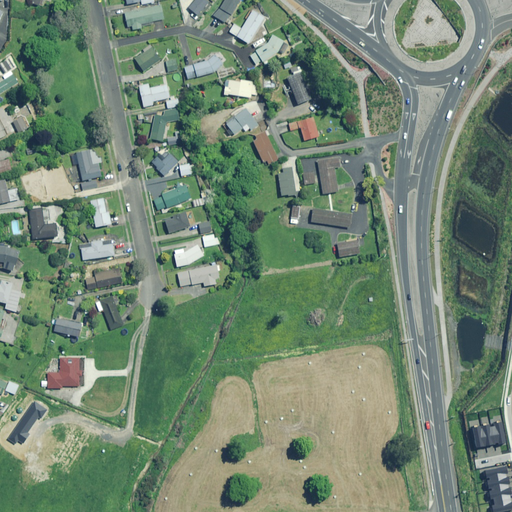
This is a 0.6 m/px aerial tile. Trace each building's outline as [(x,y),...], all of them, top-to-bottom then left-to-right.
[(208,2),(205,0),(194,0),(187,8),(197,16),(208,2)] [(231,18),(242,0),(225,0),(214,17),(226,25),(231,18)] [(406,25),(405,18),(409,18),(408,9),(404,10),(404,3),(382,5),(385,28),(406,25)] [(131,28),(132,31),(142,29),(142,28),(154,25),(153,23),(164,20),(161,5),(124,13),(127,28),(131,28)] [(264,19),(253,11),(241,29),(234,25),(229,32),(248,44),(264,19)] [(256,66),(277,54),(283,42),(272,36),(268,44),(249,55),(256,66)] [(161,60),(152,48),(135,60),(143,72),(161,60)] [(184,68),(187,80),(214,73),(222,64),(213,55),(207,62),(184,68)] [(178,71),(176,60),(165,63),(168,73),(178,71)] [(310,100),(300,74),(287,79),(297,105),(310,100)] [(0,94),(18,84),(13,75),(0,82),(0,94)] [(256,96),(257,86),(252,85),(253,83),(240,81),(240,83),(229,81),(228,88),(225,87),(224,95),(250,98),(251,95),(256,96)] [(169,99),(166,85),(149,89),(148,85),(138,87),(143,108),(153,106),(152,102),(169,99)] [(179,107),(178,100),(166,102),(167,109),(179,107)] [(250,131),(259,124),(246,108),(226,124),(234,134),(239,130),(241,132),(243,130),(245,132),(249,129),(250,131)] [(165,123),(179,120),(177,109),(154,113),(150,140),(162,142),(165,123)] [(28,129),(22,118),(13,122),(18,133),(28,129)] [(319,137),(313,118),(288,125),(290,132),(300,129),(304,141),(319,137)] [(257,140),(253,141),(263,164),(267,162),(269,166),(279,162),(265,131),(255,135),(257,140)] [(77,153),(83,181),(103,176),(100,163),(94,164),(90,149),(77,153)] [(178,163),(170,154),(161,162),(156,157),(151,162),(156,168),(156,169),(164,177),(178,163)] [(340,169),(338,158),(317,161),(322,195),(338,192),(334,169),(340,169)] [(0,161),(0,174),(12,172),(9,160),(0,161)] [(192,174),(189,164),(179,166),(181,177),(192,174)] [(296,195),(292,168),(282,170),(282,173),(278,173),(281,197),(296,195)] [(315,184),(313,173),(302,175),(304,186),(315,184)] [(8,192),(5,180),(0,181),(0,204),(19,200),(16,190),(8,192)] [(191,199),(185,186),(162,195),(162,197),(153,201),(157,212),(166,208),(167,209),(191,199)] [(212,204),(209,191),(200,194),(201,199),(193,201),(194,208),(212,204)] [(108,212),(105,198),(90,201),(95,228),(113,224),(111,212),(108,212)] [(352,215),(313,210),(311,223),(350,229),(352,215)] [(44,226),(42,211),(29,213),(32,240),(58,237),(56,224),(44,226)] [(190,227),(185,213),(164,220),(169,234),(190,227)] [(19,220),(10,220),(12,236),(21,235),(19,220)] [(211,232),(209,222),(198,224),(200,234),(211,232)] [(216,246),(213,235),(202,238),(204,248),(216,246)] [(359,255),(357,241),(337,245),(339,258),(359,255)] [(102,246),(102,242),(88,243),(89,248),(81,250),(83,261),(114,257),(113,245),(102,246)] [(0,269),(6,270),(14,272),(20,251),(7,247),(4,247),(5,245),(0,244),(0,269)] [(177,267),(190,265),(204,257),(197,246),(185,253),(175,255),(177,267)] [(219,279),(216,265),(177,274),(180,288),(203,283),(204,287),(216,285),(215,280),(219,279)] [(122,283),(119,269),(94,274),(95,278),(85,280),(88,291),(122,283)] [(12,284),(1,281),(0,285),(0,302),(7,305),(12,284)] [(22,294),(13,292),(8,310),(16,313),(22,294)] [(123,326),(112,297),(95,303),(99,312),(103,311),(110,331),(123,326)] [(83,324),(56,319),(53,332),(80,338),(83,324)] [(81,377),(81,360),(60,359),(59,374),(48,373),(47,389),(62,390),(62,387),(79,387),(79,377),(81,377)] [(490,424),(472,428),(476,449),(495,445),(495,444),(499,443),(499,445),(505,444),(501,422),(494,424),(494,427),(490,427),(490,424)] [(508,465),(487,469),(489,477),(491,476),(492,480),(510,476),(508,465)] [(511,484),(511,483),(510,476),(492,480),(489,480),(491,488),(493,487),(494,490),(511,486),(511,484)] [(511,486),(494,490),(491,491),(491,492),(493,498),(495,498),(496,501),(511,498),(511,497),(511,495),(511,494),(511,486)] [(511,498),(496,501),(497,504),(494,505),(495,511),(497,511),(511,509),(511,498)]
